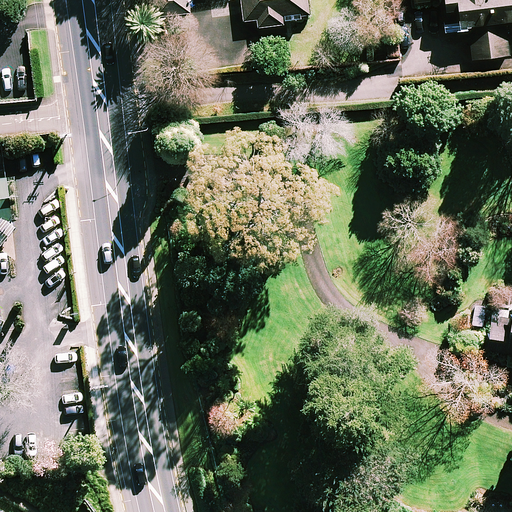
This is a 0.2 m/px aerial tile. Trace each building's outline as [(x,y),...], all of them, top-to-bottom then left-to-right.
[(191,0),(168,0),(168,13),(191,13),(191,0)] [(287,21),(287,18),(306,15),(306,12),(312,11),(310,0),(243,0),(246,19),(259,17),(261,25),(287,21)] [(511,0),(441,0),(444,23),(469,20),(473,56),(510,51),(506,15),(511,14),(511,0)] [(0,219),(11,219),(6,177),(0,178),(0,219)] [(487,326),(485,348),(511,349),(511,281),(494,280),(491,306),(473,305),(471,325),(487,326)]
